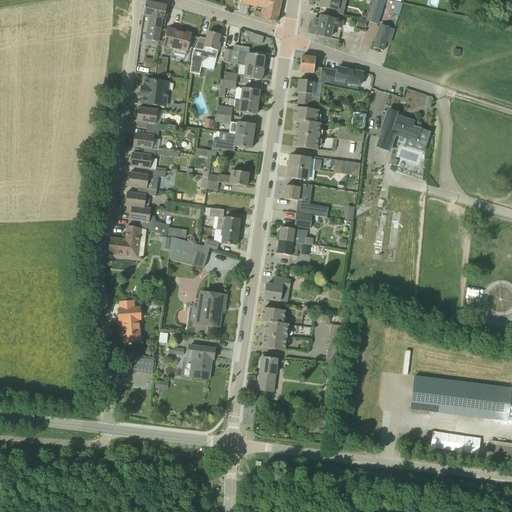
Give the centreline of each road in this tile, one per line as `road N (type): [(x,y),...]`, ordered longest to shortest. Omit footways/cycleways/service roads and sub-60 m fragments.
road 1 (residential): [(108,428),(102,253),(137,0)]
road 2 (tertiary): [(231,443),(287,35)]
road 3 (unclassified): [(511,477),(231,443)]
road 4 (unclassified): [(435,92),(287,35)]
road 5 (unclassified): [(231,443),(108,428)]
